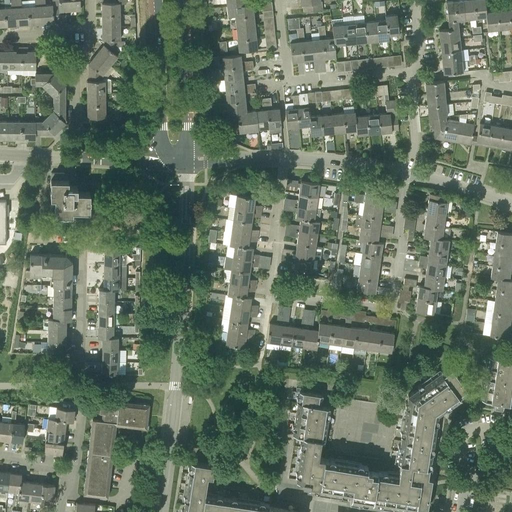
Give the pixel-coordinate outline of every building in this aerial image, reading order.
[(5,26),(18,25),(15,0),(10,0),(11,7),(4,8),(5,26)] [(15,0),(18,25),(29,24),(28,6),(21,6),(20,0),(15,0)] [(29,24),(41,23),(39,0),(34,0),(35,5),(28,6),(29,24)] [(53,23),(53,21),(52,4),(45,5),(44,0),(39,0),(41,23),(53,23)] [(52,4),(53,21),(66,20),(65,10),(80,9),(79,0),(51,0),(52,4)] [(102,15),(120,14),(120,4),(125,4),(125,0),(112,0),(112,2),(101,2),(102,15)] [(304,12),(322,10),(321,1),(320,1),(320,0),(300,0),(301,4),(303,4),(304,12)] [(447,15),(464,13),(462,0),(461,0),(446,2),(447,15)] [(465,20),(475,19),(472,0),(462,0),(464,13),(465,20)] [(486,17),(486,12),(484,0),(472,0),(475,19),(486,17)] [(235,17),(253,15),(252,3),(245,4),(234,6),(235,17)] [(499,29),(511,28),(509,10),(498,11),(499,29)] [(487,30),(499,29),(498,11),(486,12),(486,17),(487,30)] [(449,29),(458,28),(457,21),(465,20),(464,13),(447,15),(449,29)] [(102,27),(120,27),(120,14),(102,15),(102,27)] [(387,27),(388,35),(399,34),(396,14),(385,15),(385,20),(386,27),(387,27)] [(236,28),(255,26),(253,15),(235,17),(236,28)] [(388,39),(388,35),(387,27),(386,27),(385,20),(375,21),(377,41),(388,39)] [(367,42),(377,41),(375,21),(365,22),(367,42)] [(356,43),(367,42),(365,22),(354,23),(356,43)] [(345,44),(356,43),(354,23),(343,24),(345,44)] [(334,45),(345,44),(343,24),(332,25),(333,37),(334,37),(334,45)] [(237,40),(256,38),(255,26),(236,28),(237,40)] [(104,44),(117,46),(117,39),(120,39),(120,27),(102,27),(102,39),(103,39),(104,44)] [(440,41),(459,39),(458,28),(449,29),(438,30),(440,41)] [(326,38),(325,31),(318,32),(319,36),(322,36),(324,58),(335,57),(334,45),(334,37),(333,37),(326,38)] [(304,40),(303,34),(297,34),(297,39),(298,39),(300,38),(302,61),(314,59),(311,40),(304,40)] [(314,59),(324,58),(322,36),(319,36),(319,39),(311,40),(314,59)] [(238,51),(257,50),(256,38),(237,40),(238,51)] [(292,62),(302,61),(300,38),(298,39),(298,41),(290,42),(292,62)] [(441,52),(460,49),(459,39),(440,41),(441,52)] [(96,54),(110,65),(118,56),(117,55),(117,46),(104,44),(96,54)] [(442,63),(461,61),(460,49),(441,52),(442,63)] [(7,68),(21,68),(21,52),(15,52),(15,51),(7,51),(7,68)] [(35,68),(35,66),(35,51),(27,51),(27,52),(21,52),(21,68),(35,68)] [(102,75),(110,65),(96,54),(88,63),(89,64),(89,73),(102,75)] [(223,69),(253,66),(252,61),(241,62),(240,54),(221,56),(223,69)] [(443,73),(463,71),(461,61),(442,63),(443,73)] [(224,80),(243,78),(242,70),(253,69),(253,66),(223,69),(224,80)] [(41,85),(47,91),(60,79),(54,72),(53,73),(35,73),(35,78),(35,84),(35,85),(41,85)] [(87,93),(105,92),(105,80),(102,80),(102,75),(89,73),(89,80),(87,81),(87,93)] [(225,91),(255,88),(255,83),(243,84),(243,78),(224,80),(225,91)] [(64,103),(64,97),(64,85),(65,84),(60,79),(47,91),(53,97),(53,103),(64,103)] [(426,94),(444,93),(443,81),(425,83),(426,94)] [(226,103),(245,101),(244,93),(256,92),(255,88),(225,91),(226,103)] [(87,105),(105,105),(105,92),(87,93),(87,105)] [(427,106),(445,104),(444,93),(426,94),(427,106)] [(269,128),(281,127),(279,108),(271,109),(270,97),(266,98),(269,128)] [(258,129),(269,128),(266,98),(261,98),(263,109),(256,110),(258,129)] [(310,121),(309,116),(308,106),(300,107),(299,99),(293,100),(293,105),(296,105),(298,126),(309,125),(309,121),(310,121)] [(378,114),(380,133),(392,131),(391,130),(398,129),(395,100),(385,101),(386,113),(378,114)] [(237,113),(246,111),(245,101),(226,103),(227,114),(237,113)] [(48,115),(59,128),(65,122),(64,121),(64,103),(53,103),(53,110),(48,115)] [(445,116),(446,116),(445,104),(427,106),(429,117),(445,116)] [(111,123),(111,115),(105,116),(105,105),(87,105),(87,117),(98,117),(98,123),(111,123)] [(287,127),(298,126),(296,105),(293,105),(293,108),(285,109),(287,127)] [(258,130),(258,129),(256,110),(246,111),(237,113),(239,132),(258,130)] [(345,131),(356,130),(355,116),(355,111),(343,113),(345,131)] [(333,132),(345,131),(343,113),(331,114),(333,132)] [(322,133),(333,132),(331,114),(320,115),(322,133)] [(368,134),(380,133),(378,114),(367,115),(368,134)] [(53,133),(59,128),(48,115),(41,122),(35,122),(35,133),(53,133)] [(310,135),(322,133),(320,115),(309,116),(310,121),(309,121),(309,125),(310,135)] [(357,135),(368,134),(367,115),(355,116),(356,130),(357,135)] [(435,138),(455,142),(458,123),(446,120),(445,116),(429,117),(430,128),(434,127),(435,138)] [(455,142),(470,144),(474,124),(458,121),(458,123),(455,142)] [(15,138),(21,138),(21,122),(7,122),(7,139),(15,139),(15,138)] [(35,139),(35,133),(35,122),(21,122),(21,138),(26,138),(26,139),(35,139)] [(476,140),(487,142),(491,124),(479,122),(476,140)] [(487,142),(499,144),(502,126),(491,124),(487,142)] [(499,144),(510,146),(511,133),(511,128),(502,126),(499,144)] [(72,215),(73,211),(89,211),(90,192),(77,192),(77,186),(67,186),(67,188),(64,188),(64,173),(51,173),(50,198),(54,198),(54,215),(72,215)] [(299,194),(317,196),(319,183),(301,181),(299,194)] [(364,203),(382,206),(384,192),(366,189),(364,203)] [(354,199),(363,201),(365,192),(356,191),(354,199)] [(297,206),(315,208),(317,196),(299,194),(297,206)] [(234,208),(261,211),(261,206),(253,205),(254,198),(236,195),(234,208)] [(284,208),(294,209),(296,198),(285,196),(284,208)] [(0,243),(6,243),(6,215),(8,215),(8,204),(6,204),(6,200),(0,199),(0,243)] [(426,211),(444,214),(446,202),(428,199),(426,211)] [(362,215),(380,218),(382,206),(364,203),(362,215)] [(318,220),(313,220),(315,208),(297,206),(295,219),(300,219),(300,220),(318,222),(318,220)] [(232,220),(251,223),(252,216),(260,217),(261,211),(234,208),(232,220)] [(424,224),(443,226),(444,214),(426,211),(424,224)] [(360,227),(378,230),(380,218),(362,215),(360,227)] [(231,231),(257,235),(258,230),(250,229),(251,223),(232,220),(231,231)] [(298,231),(316,234),(318,222),(300,220),(298,231)] [(286,222),(286,234),(296,234),(297,222),(286,222)] [(436,237),(441,238),(443,226),(424,224),(423,236),(430,238),(436,238),(436,237)] [(369,240),(377,241),(378,230),(360,227),(358,240),(363,241),(369,242),(369,240)] [(242,245),(247,246),(248,241),(256,242),(257,235),(231,231),(229,245),(234,245),(241,246),(242,245)] [(297,244),(314,246),(316,234),(298,231),(297,244)] [(495,243),(511,245),(511,233),(497,231),(495,243)] [(428,250),(447,252),(449,239),(441,238),(436,237),(436,238),(430,238),(428,250)] [(361,253),(380,255),(382,242),(377,241),(369,240),(369,242),(363,241),(361,253)] [(104,253),(120,253),(120,241),(104,241),(104,253)] [(494,254),(511,257),(511,252),(511,245),(495,243),(494,254)] [(295,255),(313,258),(314,246),(297,244),(295,255)] [(232,258),(259,261),(260,255),(251,254),(252,247),(247,247),(247,246),(242,245),(241,246),(234,245),(232,258)] [(419,261),(445,264),(447,252),(428,250),(428,256),(420,255),(419,261)] [(104,265),(120,265),(120,253),(104,253),(104,265)] [(209,261),(223,263),(224,255),(210,253),(209,261)] [(360,265),(378,268),(380,255),(361,253),(360,265)] [(34,272),(41,272),(41,254),(30,254),(30,278),(34,278),(34,272)] [(53,285),(72,285),(72,261),(66,254),(41,254),(41,272),(41,273),(51,273),(53,275),(52,285),(53,285)] [(492,265),(511,267),(511,263),(511,257),(494,254),(492,265)] [(313,258),(295,255),(293,268),(311,271),(313,258)] [(230,270),(249,272),(250,266),(258,267),(259,261),(232,258),(230,270)] [(425,274),(444,277),(445,264),(419,261),(418,266),(426,267),(425,274)] [(104,277),(119,277),(120,265),(104,265),(104,277)] [(358,278),(376,280),(378,268),(360,265),(358,278)] [(497,278),(508,279),(509,273),(511,273),(511,267),(492,265),(490,277),(497,278)] [(228,282),(255,286),(256,280),(248,279),(249,272),(230,270),(228,282)] [(423,287),(437,289),(442,290),(444,277),(425,274),(423,287)] [(114,290),(119,290),(119,277),(104,277),(103,288),(114,290)] [(374,293),(375,286),(376,280),(358,278),(356,290),(374,293)] [(496,290),(511,292),(511,279),(508,279),(497,278),(496,290)] [(240,295),(245,296),(246,290),(254,291),(255,286),(228,282),(227,295),(232,295),(239,297),(240,295)] [(53,296),(71,296),(72,285),(53,285),(53,296)] [(417,298),(435,301),(437,289),(423,287),(418,286),(417,298)] [(98,301),(114,301),(114,290),(103,288),(99,288),(98,301)] [(494,301),(511,304),(511,303),(511,292),(496,290),(494,301)] [(230,307),(257,311),(258,305),(250,304),(251,297),(245,296),(240,295),(239,297),(232,295),(230,307)] [(53,307),(71,307),(71,296),(53,296),(53,307)] [(435,301),(417,298),(415,311),(433,313),(435,301)] [(114,313),(114,301),(98,301),(98,313),(114,313)] [(492,315),(511,317),(511,309),(511,310),(511,304),(494,301),(492,315)] [(61,319),(66,319),(71,320),(71,307),(53,307),(53,318),(60,318),(61,319)] [(228,319),(247,322),(248,315),(256,316),(257,311),(230,307),(228,319)] [(467,307),(466,318),(474,319),(475,308),(467,307)] [(98,325),(114,325),(114,313),(98,313),(98,325)] [(491,324),(509,327),(510,319),(511,319),(511,317),(492,315),(491,324)] [(266,341),(279,343),(283,317),(277,316),(276,324),(269,323),(266,341)] [(279,343),(291,345),(294,326),(287,325),(288,317),(283,317),(279,343)] [(48,330),(66,331),(66,319),(61,319),(60,318),(53,318),(48,318),(48,330)] [(227,332),(253,336),(254,329),(246,328),(247,322),(228,319),(227,332)] [(291,345),(304,347),(308,320),(301,319),(300,327),(294,326),(291,345)] [(316,348),(317,341),(318,336),(317,336),(318,330),(312,329),(313,321),(308,320),(304,347),(316,348)] [(317,341),(329,343),(332,324),(319,322),(318,330),(317,336),(318,336),(317,341)] [(329,343),(342,345),(345,326),(332,324),(329,343)] [(509,327),(491,324),(489,335),(511,338),(511,332),(508,332),(509,327)] [(109,337),(113,337),(114,325),(98,325),(98,338),(102,338),(109,338),(109,337)] [(342,345),(354,347),(357,328),(345,326),(342,345)] [(354,347),(366,348),(369,330),(357,328),(354,347)] [(48,341),(66,342),(66,331),(48,330),(48,341)] [(366,348),(378,350),(381,331),(369,330),(366,348)] [(378,350),(391,352),(394,333),(381,331),(378,350)] [(227,332),(225,344),(243,347),(244,340),(253,341),(253,336),(227,332)] [(102,349),(118,349),(118,337),(113,337),(109,337),(109,338),(102,338),(102,349)] [(66,342),(48,341),(48,353),(66,354),(66,342)] [(102,361),(118,361),(118,349),(102,349),(102,361)] [(511,404),(511,401),(511,359),(487,355),(480,399),(494,401),(493,411),(502,411),(502,408),(505,409),(506,403),(511,404)] [(117,374),(118,361),(102,361),(102,373),(117,374)] [(427,471),(437,413),(468,391),(450,364),(408,394),(397,462),(399,462),(399,466),(398,471),(397,474),(366,469),(367,464),(365,464),(356,462),(317,455),(320,438),(324,439),(329,405),(321,404),(323,394),(299,390),(292,434),(302,436),(295,478),(302,480),(301,483),(307,484),(307,487),(349,494),(349,499),(350,500),(359,501),(425,511),(431,477),(426,476),(427,471)] [(103,412),(102,419),(92,418),(91,433),(89,449),(87,464),(85,479),(84,494),(108,496),(109,481),(111,466),(113,451),(115,436),(116,425),(131,426),(146,428),(149,404),(134,402),(118,401),(118,403),(99,401),(98,412),(103,412)] [(66,419),(66,420),(73,421),(74,409),(56,407),(55,418),(66,419)] [(15,422),(15,416),(11,416),(11,422),(1,421),(0,432),(0,439),(10,440),(13,422),(15,422)] [(65,431),(66,420),(66,419),(55,418),(48,417),(46,429),(65,431)] [(25,423),(15,422),(13,422),(10,440),(22,442),(25,423)] [(45,440),(63,442),(65,431),(46,429),(45,440)] [(45,440),(44,452),(62,454),(63,442),(45,440)] [(201,511),(202,507),(205,494),(208,476),(212,477),(214,465),(191,461),(183,511),(201,511)] [(0,489),(7,490),(9,472),(0,471),(0,489)] [(7,490),(18,492),(20,492),(21,481),(21,474),(9,472),(7,490)] [(17,499),(29,500),(31,482),(21,481),(20,492),(18,492),(17,499)] [(40,501),(42,483),(31,482),(29,500),(40,501)] [(40,501),(52,503),(54,485),(42,483),(40,501)] [(267,511),(269,507),(269,504),(205,494),(202,507),(201,511),(267,511)] [(93,511),(94,504),(76,502),(75,511),(93,511)]
